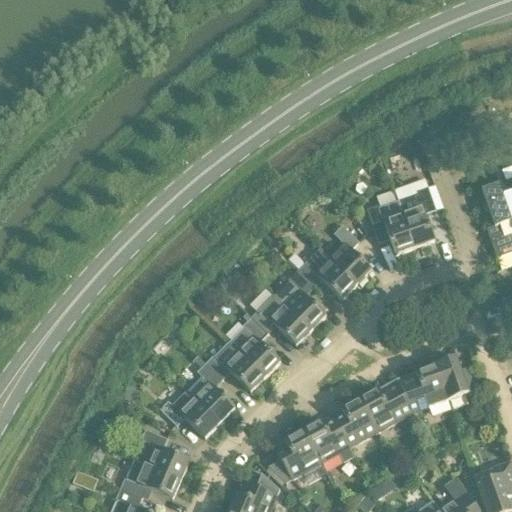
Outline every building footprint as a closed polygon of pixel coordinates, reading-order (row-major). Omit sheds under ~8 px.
[(511,180),(511,169),(502,173),(506,183),(511,180)] [(511,221),(503,198),(504,198),(500,187),(482,193),(495,229),(487,232),(501,273),(511,269),(511,245),(509,237),(511,235),(511,221)] [(417,197),(398,204),(415,252),(435,245),(425,218),(436,214),(428,191),(417,195),(417,197)] [(511,195),(504,198),(503,198),(511,221),(511,235),(509,237),(511,245),(511,195)] [(398,204),(379,211),(378,209),(367,213),(379,247),(389,243),(395,259),(415,252),(398,204)] [(344,247),(329,262),(357,289),(372,274),(351,254),(359,246),(342,229),(334,238),(344,247)] [(320,253),(305,267),(296,275),(314,292),(321,284),(342,304),(357,289),(329,262),(320,253)] [(290,285),(275,299),(311,335),(326,320),(306,300),(314,292),(296,275),(288,284),(290,285)] [(274,298),(251,321),(268,338),(276,330),(296,350),(311,335),(275,299),(274,298)] [(511,299),(501,304),(507,319),(511,316),(511,299)] [(244,331),(230,345),(266,381),(281,366),(260,346),(268,338),(251,321),(247,317),(244,320),(248,324),(243,330),(244,331)] [(213,359),(205,367),(222,384),(230,376),(251,396),(266,381),(230,345),(215,361),(214,360),(213,359)] [(198,360),(195,363),(202,370),(205,367),(198,360)] [(436,368),(448,405),(479,394),(471,371),(460,375),(456,361),(436,368)] [(201,380),(187,394),(220,427),(235,412),(215,392),(222,384),(205,367),(202,370),(197,376),(201,380)] [(436,368),(396,382),(412,418),(418,415),(448,405),(436,368)] [(396,382),(359,402),(378,436),(407,420),(412,418),(396,382)] [(127,388),(124,401),(132,403),(135,390),(127,388)] [(187,394),(172,409),(168,405),(160,413),(177,430),(185,422),(205,442),(220,427),(187,394)] [(378,436),(359,402),(341,413),(348,425),(338,431),(350,452),(378,436)] [(321,423),(303,434),(321,467),(339,458),(344,466),(354,460),(350,452),(338,431),(328,436),(321,423)] [(146,468),(181,484),(190,464),(163,453),(168,443),(146,433),(141,444),(154,450),(146,468)] [(281,462),(283,465),(270,472),(287,486),(321,467),(303,434),(284,444),(291,457),(281,462)] [(135,464),(127,483),(125,482),(120,493),(142,502),(146,492),(173,503),(181,484),(146,468),(135,464)] [(511,511),(511,504),(511,501),(511,500),(511,467),(511,465),(474,478),(485,511),(511,511)] [(78,474),(73,486),(82,490),(87,478),(78,474)] [(237,496),(229,511),(271,511),(279,494),(263,479),(258,492),(254,491),(250,501),(237,496)] [(439,511),(477,511),(456,483),(447,490),(455,501),(439,511)] [(383,498),(377,488),(369,493),(375,503),(383,498)] [(117,504),(114,511),(143,511),(144,511),(142,508),(140,507),(142,502),(120,493),(115,504),(117,504)] [(370,511),(374,508),(365,501),(358,509),(361,511),(370,511)]
